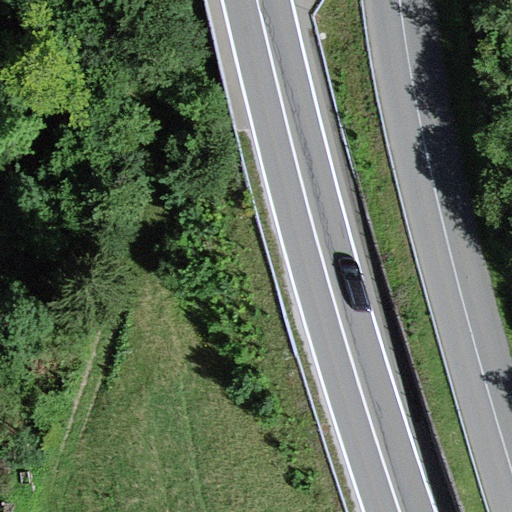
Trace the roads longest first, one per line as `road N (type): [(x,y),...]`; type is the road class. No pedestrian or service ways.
road 1 (trunk): [(395,511),(346,354),(263,0)]
road 2 (tertiary): [(511,478),(429,168),(399,0)]
